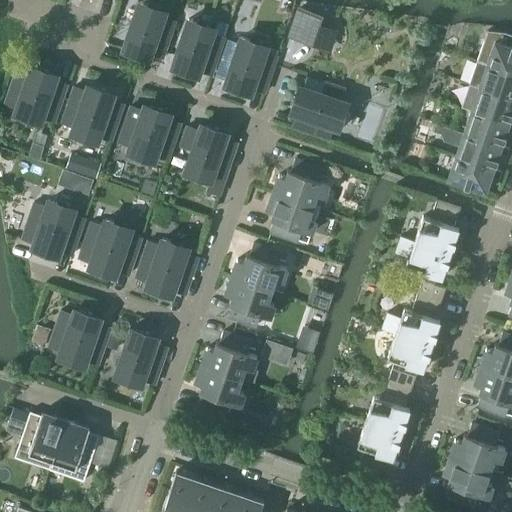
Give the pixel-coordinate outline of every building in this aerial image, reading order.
[(165,11),(139,2),(122,51),(148,60),(150,54),(162,58),(174,21),(163,17),(165,11)] [(290,35),(313,43),(322,16),(299,8),(290,35)] [(212,34),(214,28),(188,19),(171,68),(197,76),(199,70),(211,74),(223,38),(212,34)] [(487,30),(476,61),(511,73),(511,46),(509,46),(511,36),(511,34),(504,32),(487,30)] [(264,52),(267,46),(240,37),(224,85),(250,94),(252,88),(263,92),(264,92),(276,56),(264,52)] [(511,73),(476,61),(469,84),(478,87),(511,98),(511,73)] [(16,108),(14,114),(40,123),(42,117),(54,121),(66,84),(54,80),(56,74),(30,65),(29,71),(17,67),(4,104),(16,108)] [(302,87),(298,86),(290,112),(295,114),(291,126),(328,138),(332,127),(338,129),(347,103),(341,101),(345,89),(306,75),(302,87)] [(61,123),(73,128),(71,134),(97,143),(99,136),(110,140),(123,104),(111,100),(113,94),(87,85),(85,90),(73,86),(61,123)] [(511,98),(478,87),(470,110),(508,123),(511,112),(511,98)] [(127,153),(153,162),(155,156),(167,160),(180,123),(168,119),(170,113),(144,104),(142,110),(130,106),(117,143),(129,147),(127,153)] [(470,110),(463,132),(501,145),(506,130),(511,132),(511,123),(508,123),(470,110)] [(199,130),(187,126),(180,146),(192,150),(184,172),(210,181),(212,175),(224,179),(236,142),(225,138),(227,132),(201,124),(199,130)] [(463,132),(455,155),(493,168),(498,153),(506,156),(509,148),(501,145),(463,132)] [(100,163),(71,153),(66,169),(95,178),(100,163)] [(493,168),(455,155),(447,179),(485,192),(490,176),(499,178),(501,171),(493,168)] [(278,174),(272,192),(313,205),(316,194),(323,196),(328,183),(318,180),(322,168),(294,159),(290,170),(287,169),(285,177),(278,174)] [(313,205),(272,192),(266,209),(273,212),(270,219),(273,220),(269,231),(297,241),(301,229),(311,233),(319,207),(313,205)] [(84,218),(72,214),(74,208),(48,199),(46,205),(34,201),(21,239),(33,243),(31,248),(57,257),(59,251),(71,255),(84,218)] [(436,199),(432,211),(456,219),(460,207),(436,199)] [(422,215),(414,240),(449,252),(458,228),(422,215)] [(90,262),(88,267),(114,276),(116,270),(128,274),(140,238),(129,234),(131,228),(105,219),(103,225),(91,221),(78,258),(90,262)] [(421,280),(416,295),(440,303),(445,288),(434,284),(436,276),(441,277),(449,252),(414,240),(400,236),(395,251),(408,256),(405,265),(413,267),(410,276),(421,280)] [(145,287),(171,296),(173,290),(185,294),(197,257),(186,253),(188,247),(162,238),(160,244),(148,240),(135,277),(147,281),(145,287)] [(236,259),(230,276),(271,290),(275,278),(282,281),(286,268),(277,264),(281,253),(252,243),(248,255),(246,254),(243,261),(236,259)] [(271,290),(230,276),(224,294),(231,296),(229,303),(231,304),(227,316),(256,325),(260,314),(269,317),(274,304),(267,302),(271,290)] [(328,301),(330,290),(313,286),(310,298),(328,301)] [(395,332),(431,345),(439,320),(435,318),(440,303),(416,295),(411,310),(403,308),(400,317),(386,312),(381,328),(395,332)] [(59,351),(57,357),(84,366),(86,360),(97,364),(110,327),(98,323),(100,317),(74,309),(72,314),(60,310),(53,330),(48,347),(59,351)] [(303,324),(297,345),(315,350),(321,329),(303,324)] [(154,383),(166,347),(155,343),(157,337),(131,328),(114,377),(140,385),(142,379),(154,383)] [(216,342),(213,349),(206,347),(200,364),(241,378),(253,382),(257,369),(252,368),(256,356),(246,353),(250,341),(222,331),(218,343),(216,342)] [(105,345),(112,347),(116,335),(109,332),(105,345)] [(394,360),(387,379),(411,387),(418,368),(422,369),(431,345),(395,332),(386,357),(394,360)] [(485,348),(479,365),(511,376),(511,335),(501,332),(497,344),(495,343),(492,350),(485,348)] [(263,356),(291,360),(293,342),(265,338),(263,356)] [(241,378),(200,364),(194,382),(201,384),(199,392),(201,392),(197,404),(226,414),(229,402),(239,405),(243,392),(237,390),(241,378)] [(511,376),(479,365),(474,383),(480,385),(478,392),(481,393),(477,405),(505,415),(509,403),(511,404),(511,376)] [(373,396),(365,421),(401,433),(409,408),(405,406),(411,387),(387,379),(381,398),(373,396)] [(14,457),(49,469),(66,419),(54,415),(42,411),(41,415),(29,411),(14,457)] [(66,419),(49,469),(83,481),(99,435),(88,431),(89,427),(77,423),(66,419)] [(401,433),(365,421),(356,445),(364,448),(357,467),(381,475),(388,456),(392,458),(401,433)] [(454,439),(448,456),(489,470),(493,458),(500,461),(504,448),(495,444),(499,433),(470,423),(466,435),(464,434),(461,441),(454,439)] [(489,470),(448,456),(443,474),(449,476),(447,483),(450,484),(445,496),(474,505),(478,494),(487,497),(492,484),(485,482),(489,470)] [(161,511),(185,511),(198,478),(175,470),(161,511)] [(185,511),(210,511),(219,485),(198,478),(185,511)] [(210,511),(234,511),(241,493),(219,485),(210,511)] [(241,493),(234,511),(259,511),(263,500),(241,493)]
